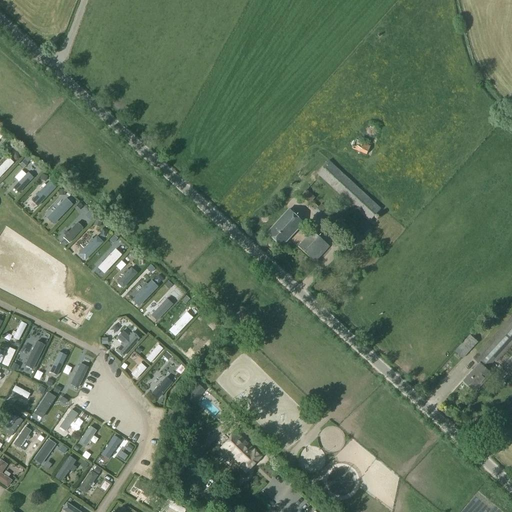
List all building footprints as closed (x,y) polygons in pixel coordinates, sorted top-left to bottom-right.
[(356,140),(352,148),(367,155),(371,146),(356,140)] [(3,153),(10,159),(14,153),(7,148),(3,153)] [(8,158),(0,166),(0,176),(13,163),(8,158)] [(329,160),(316,174),(370,223),(381,209),(329,160)] [(18,183),(14,188),(19,193),(32,179),(27,174),(18,183)] [(37,206),(55,187),(49,182),(31,201),(37,206)] [(306,191),(299,199),(307,205),(313,198),(309,194),(306,191)] [(47,218),(53,224),(72,204),(65,198),(47,218)] [(322,203),(314,212),(329,226),(337,218),(322,203)] [(289,209),(267,233),(282,247),(304,223),(289,209)] [(343,222),(335,231),(340,235),(348,226),(343,222)] [(76,223),(62,238),(68,243),(81,228),(76,223)] [(313,231),(298,246),(316,263),(330,246),(313,231)] [(101,242),(95,236),(77,254),(83,260),(101,242)] [(121,257),(114,251),(96,270),(103,276),(121,257)] [(154,268),(149,264),(146,268),(150,272),(154,268)] [(135,273),(130,267),(116,282),(122,287),(135,273)] [(146,284),(144,282),(141,286),(143,288),(131,300),(138,306),(156,286),(150,280),(146,284)] [(150,313),(156,320),(175,300),(169,294),(150,313)] [(174,338),(191,320),(185,314),(168,332),(174,338)] [(117,329),(120,331),(128,321),(122,315),(119,319),(114,315),(102,330),(110,337),(117,329)] [(511,316),(472,358),(479,364),(486,370),(494,361),(496,362),(511,344),(511,316),(511,317),(511,316)] [(20,323),(12,338),(17,341),(25,326),(20,323)] [(127,336),(121,331),(115,338),(121,343),(115,350),(122,357),(138,338),(131,332),(127,336)] [(458,359),(472,344),(465,337),(451,352),(458,359)] [(24,365),(32,369),(43,345),(35,341),(24,365)] [(511,344),(496,362),(510,376),(511,374),(511,344)] [(157,345),(145,359),(150,363),(162,349),(157,345)] [(14,351),(8,348),(1,364),(7,367),(14,351)] [(59,354),(49,373),(56,377),(65,357),(59,354)] [(136,379),(145,368),(140,363),(130,374),(136,379)] [(479,364),(464,381),(475,392),(491,374),(486,370),(479,364)] [(80,365),(69,387),(76,390),(86,369),(80,365)] [(151,393),(157,398),(171,382),(165,377),(151,393)] [(26,399),(29,394),(14,386),(11,391),(26,399)] [(47,394),(36,409),(42,413),(50,402),(59,409),(63,404),(47,394)] [(92,413),(99,400),(94,397),(88,411),(92,413)] [(76,414),(70,410),(58,427),(65,431),(76,414)] [(8,429),(5,433),(10,436),(22,420),(17,417),(10,425),(8,423),(5,427),(8,429)] [(176,419),(171,432),(182,435),(186,423),(176,419)] [(84,447),(95,431),(89,426),(77,443),(84,447)] [(27,441),(29,438),(27,436),(30,431),(25,427),(12,445),(18,449),(25,440),(27,441)] [(236,432),(220,449),(245,473),(248,470),(249,470),(262,457),(236,432)] [(120,441),(113,436),(101,454),(108,459),(120,441)] [(193,436),(185,444),(194,452),(202,444),(193,436)] [(48,440),(35,458),(41,463),(54,444),(48,440)] [(184,443),(175,451),(184,462),(194,452),(185,444),(184,443)] [(268,445),(261,450),(270,459),(276,453),(268,445)] [(74,460),(68,456),(54,476),(60,481),(74,460)] [(0,460),(0,482),(6,487),(11,480),(0,473),(6,465),(0,460)] [(79,466),(84,469),(87,464),(83,461),(79,466)] [(96,475),(90,471),(78,489),(84,493),(96,475)] [(153,490),(136,481),(133,487),(149,497),(153,490)] [(225,489),(216,498),(224,506),(233,497),(225,489)] [(183,511),(185,510),(169,501),(166,506),(176,511),(175,511),(183,511)] [(79,511),(65,503),(61,509),(64,511),(79,511)]
